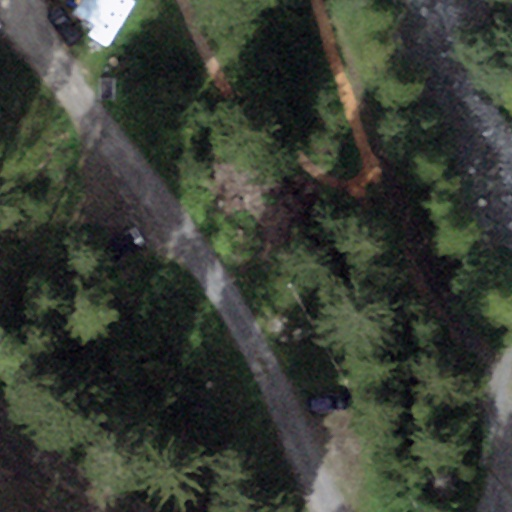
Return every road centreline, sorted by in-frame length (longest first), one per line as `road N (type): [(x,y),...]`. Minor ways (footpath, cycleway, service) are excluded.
road 1 (track): [(339,511),(181,232),(33,46),(9,0)]
road 2 (track): [(123,511),(66,482),(0,406)]
